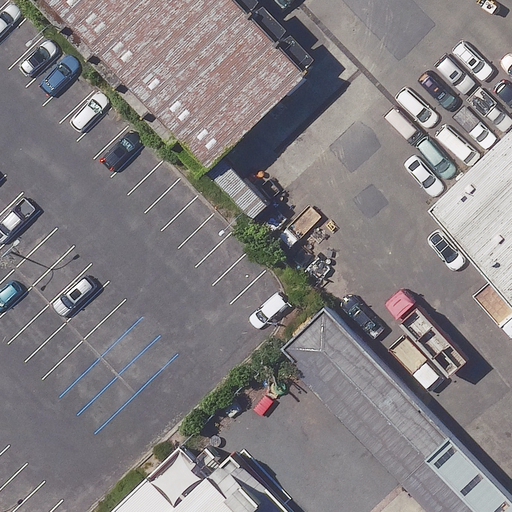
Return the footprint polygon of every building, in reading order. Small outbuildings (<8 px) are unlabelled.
[(0,0),(0,17),(163,190),(265,95),(175,0),(0,0)] [(511,0),(503,0),(511,9),(511,0)] [(511,144),(434,220),(511,310),(511,144)] [(449,511),(284,337),(236,382),(357,511),(449,511)] [(177,511),(132,463),(80,511),(177,511)]
